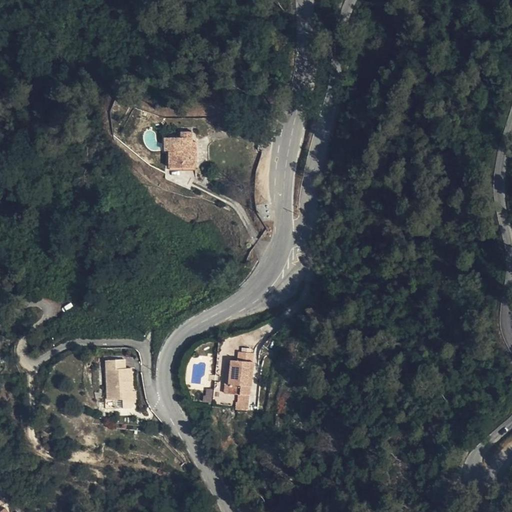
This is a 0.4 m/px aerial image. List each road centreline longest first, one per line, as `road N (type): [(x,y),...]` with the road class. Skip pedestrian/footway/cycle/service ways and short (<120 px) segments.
road 1 (residential): [(166,392),(151,388),(137,343),(72,345),(25,367),(26,333),(51,317),(53,305),(35,301),(0,314)]
road 2 (unclassified): [(286,237),(306,219),(356,0)]
road 3 (tertiary): [(308,0),(286,237)]
road 4 (unclassified): [(511,130),(502,165),(511,338)]
road 5 (tertiary): [(286,237),(254,294),(175,345),(165,365),(166,392)]
road 6 (tertiary): [(166,392),(235,511)]
